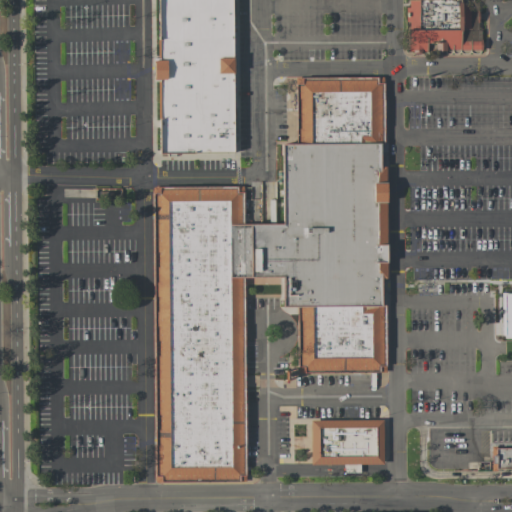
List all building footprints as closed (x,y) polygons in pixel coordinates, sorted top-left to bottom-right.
[(232,0),(233,156),(160,157),(159,0),(232,0)] [(409,0),(465,0),(465,52),(409,52),(409,0)] [(295,80),(383,79),(383,88),(380,88),(380,145),(295,146),(295,80)] [(282,226),(281,146),(295,146),(380,145),(381,168),(385,167),(386,280),(380,280),(380,308),(297,308),(281,309),(281,280),(250,280),(249,226),(266,226),(282,226)] [(151,190),(243,189),(243,227),(249,226),(250,280),(243,280),(244,379),(245,484),(154,485),(153,385),(153,381),(151,190)] [(503,293),(511,292),(511,340),(504,340),(503,293)] [(297,376),(386,376),(385,308),(380,308),(297,308),(297,376)] [(309,420),(382,419),(382,465),(310,467),(309,420)] [(492,448),(511,447),(511,471),(492,472),(492,448)]
